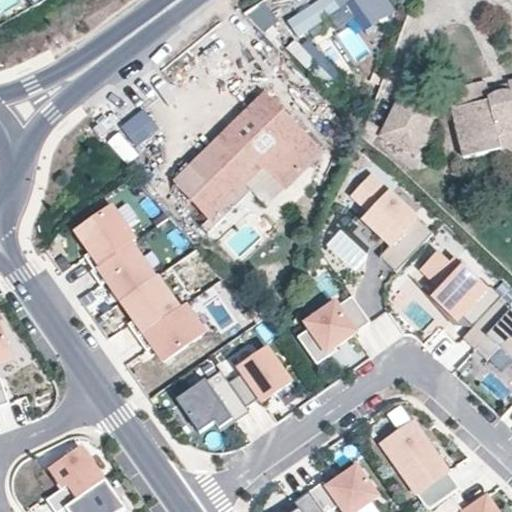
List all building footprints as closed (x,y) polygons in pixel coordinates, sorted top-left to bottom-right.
[(340,9),(333,0),(318,0),(288,20),(299,37),(329,16),(340,9)] [(333,0),(340,9),(329,16),(336,26),(354,15),(363,28),(395,9),(388,0),(333,0)] [(511,82),(510,83),(511,93),(510,93),(508,92),(506,92),(504,92),(501,92),(499,93),(497,86),(487,88),(486,82),(447,91),(463,158),(500,150),(501,155),(506,159),(511,158),(511,82)] [(511,93),(510,83),(497,86),(499,93),(501,92),(504,92),(506,92),(508,92),(510,93),(511,93)] [(437,111),(402,93),(395,109),(420,123),(405,149),(414,154),(437,111)] [(322,152),(266,95),(175,184),(210,220),(264,166),(286,187),(322,152)] [(106,135),(122,158),(161,133),(145,109),(106,135)] [(405,149),(420,123),(395,109),(381,136),(405,149)] [(375,134),(361,120),(358,128),(357,130),(368,141),(375,134)] [(417,214),(371,170),(349,192),(364,207),(357,215),(388,244),(417,214)] [(94,270),(130,245),(136,241),(112,206),(76,232),(91,253),(85,257),(94,270)] [(121,302),(154,279),(130,245),(94,270),(91,272),(101,286),(107,281),(121,302)] [(487,287),(459,259),(452,266),(436,250),(419,267),(436,284),(428,291),(455,318),(487,287)] [(337,348),(372,322),(350,293),(306,326),(309,331),(298,339),(317,367),(330,358),(327,355),(337,348)] [(186,305),(138,338),(147,352),(153,347),(164,363),(206,333),(186,305)] [(511,306),(510,305),(484,332),(511,358),(511,357),(511,306)] [(0,364),(14,359),(0,322),(0,364)] [(339,351),(337,348),(327,355),(330,358),(339,351)] [(229,383),(246,408),(260,398),(263,403),(291,383),(267,349),(239,369),(242,374),(229,383)] [(236,423),(250,413),(246,408),(229,383),(221,371),(177,401),(200,434),(215,423),(220,430),(234,420),(236,423)] [(0,378),(0,407),(10,404),(0,378)] [(383,444),(429,511),(430,510),(452,495),(462,488),(415,422),(383,444)] [(47,501),(54,511),(121,511),(129,507),(109,478),(105,481),(82,447),(50,470),(64,489),(47,501)] [(324,478),(311,487),(326,510),(340,501),(348,511),(351,511),(379,493),(359,463),(329,484),(324,478)] [(327,511),(326,510),(311,487),(295,499),(299,506),(290,511),(327,511)] [(464,511),(452,495),(430,510),(431,511),(499,511),(488,496),(472,507),(475,511),(473,511),(466,511),(464,511)]
